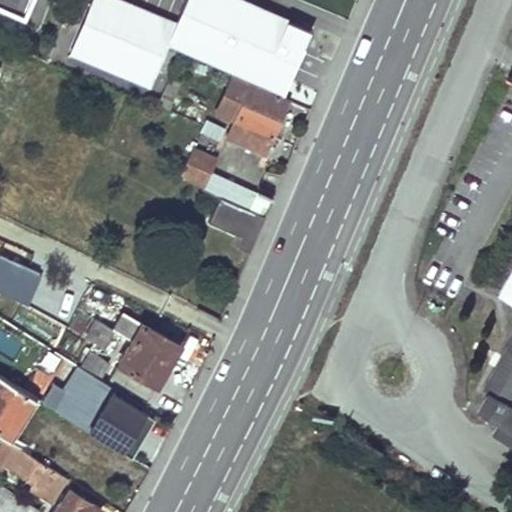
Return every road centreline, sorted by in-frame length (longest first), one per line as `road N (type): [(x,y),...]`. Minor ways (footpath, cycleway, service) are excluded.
road 1 (primary): [(195,511),(261,383),(424,0)]
road 2 (primary): [(385,0),(231,368),(159,511)]
road 3 (unclassified): [(494,0),(382,263),(385,323)]
road 4 (unclassified): [(361,403),(399,415),(431,395),(438,378),(438,360),(419,331),(385,323)]
